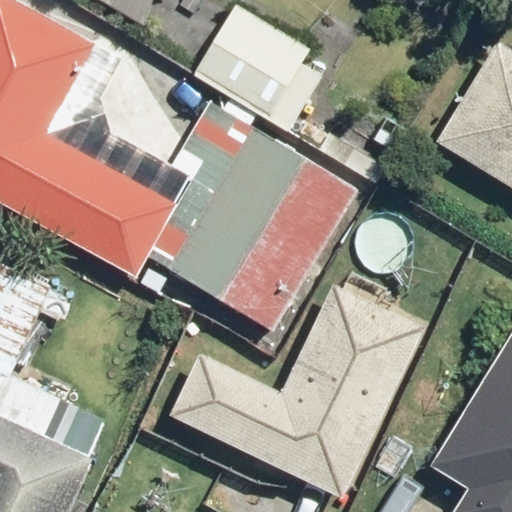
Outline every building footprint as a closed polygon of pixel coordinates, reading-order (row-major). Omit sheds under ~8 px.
[(0,0),(0,200),(7,205),(98,43),(18,0),(0,0)] [(93,0),(139,25),(148,0),(93,0)] [(235,6),(190,73),(286,135),(322,80),(300,65),(308,53),(235,6)] [(511,50),(494,39),(427,139),(511,194),(511,50)] [(211,103),(134,247),(276,323),(354,179),(211,103)] [(0,511),(62,511),(82,468),(10,438),(72,306),(0,272),(0,511)] [(252,461),(341,502),(370,441),(369,441),(420,329),(332,288),(281,399),(196,358),(167,419),(253,460),(252,461)] [(511,338),(436,463),(511,509),(511,338)]
